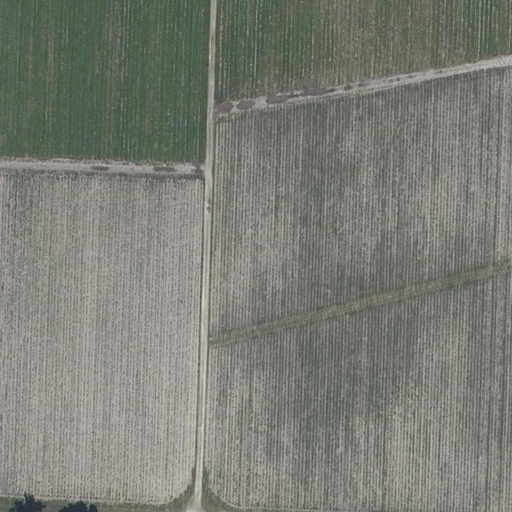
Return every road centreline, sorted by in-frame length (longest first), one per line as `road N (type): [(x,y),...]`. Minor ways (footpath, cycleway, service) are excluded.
road 1 (track): [(220,0),(194,511)]
road 2 (track): [(511,264),(208,345)]
road 3 (track): [(217,109),(511,57)]
road 4 (track): [(0,164),(210,172)]
